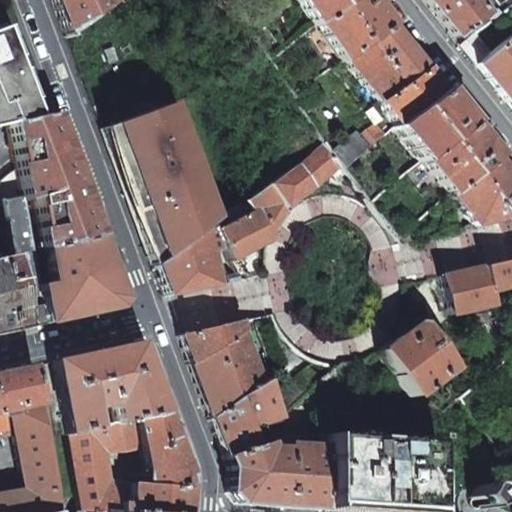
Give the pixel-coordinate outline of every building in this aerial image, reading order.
[(63,34),(115,0),(50,0),(56,15),(63,34)] [(296,0),(314,26),(348,0),(296,0)] [(348,0),(314,26),(339,63),(342,61),(391,25),(373,0),(348,0)] [(422,0),(453,39),(485,16),(471,0),(422,0)] [(494,0),(488,0),(487,1),(494,10),(500,6),(494,0)] [(391,25),(342,61),(394,129),(443,91),(435,80),(391,25)] [(0,125),(7,124),(33,118),(15,71),(0,30),(0,125)] [(488,53),(474,65),(506,105),(511,112),(511,35),(511,34),(488,53)] [(473,35),(459,46),(474,65),(488,53),(473,35)] [(310,85),(295,97),(302,108),(318,96),(310,85)] [(394,129),(392,130),(419,163),(469,123),(463,115),(443,91),(394,129)] [(169,101),(99,128),(150,267),(208,225),(215,221),(169,101)] [(33,118),(7,124),(20,192),(22,202),(31,200),(40,249),(96,236),(73,173),(50,114),(33,118)] [(353,132),(328,153),(341,169),(384,136),(375,123),(357,136),(353,132)] [(469,123),(419,163),(434,181),(447,196),(473,175),(496,156),(491,149),(469,123)] [(321,144),(264,185),(282,209),(328,175),(332,178),(335,181),(345,175),(341,169),(328,153),(321,144)] [(511,175),(496,156),(473,175),(509,219),(511,218),(511,175)] [(419,163),(405,175),(420,193),(434,181),(419,163)] [(473,175),(447,196),(472,227),(491,223),(509,219),(473,175)] [(264,185),(215,221),(208,225),(217,244),(226,263),(266,242),(269,233),(273,225),(277,219),(284,212),(282,209),(264,185)] [(0,209),(9,259),(23,328),(37,325),(44,324),(30,251),(22,202),(20,192),(0,195),(0,209)] [(208,225),(150,267),(158,288),(162,298),(173,295),(214,286),(212,281),(205,248),(217,244),(208,225)] [(403,232),(394,239),(399,244),(409,242),(403,232)] [(84,315),(115,308),(120,300),(108,267),(96,236),(40,249),(30,251),(44,324),(84,315)] [(0,333),(23,328),(9,259),(0,261),(0,333)] [(511,259),(479,267),(436,277),(446,316),(490,306),(489,298),(493,296),(491,292),(511,286),(511,259)] [(223,284),(236,281),(232,274),(221,276),(223,284)] [(177,335),(176,336),(194,382),(207,418),(237,400),(262,383),(262,381),(240,321),(177,335)] [(396,336),(374,352),(406,398),(450,367),(422,327),(411,334),(400,342),(396,336)] [(64,436),(162,414),(150,380),(137,344),(106,350),(50,363),(64,436)] [(309,365),(273,396),(280,415),(302,396),(321,379),(309,365)] [(0,511),(54,511),(31,366),(0,372),(0,511)] [(262,383),(237,400),(246,427),(256,424),(277,416),(280,415),(273,396),(269,383),(267,379),(262,381),(262,383)] [(280,415),(277,416),(279,421),(285,418),(291,427),(304,427),(318,415),(302,396),(280,415)] [(237,400),(207,418),(216,443),(222,457),(253,446),(246,427),(237,400)] [(408,412),(386,404),(385,416),(384,420),(409,421),(408,412)] [(75,510),(99,511),(183,511),(184,496),(186,474),(162,414),(64,436),(73,485),(75,510)] [(264,443),(256,424),(246,427),(253,446),(264,443)] [(431,440),(323,435),(322,448),(318,510),(322,510),(323,505),(374,509),(422,511),(428,511),(438,435),(432,435),(431,440)] [(253,446),(222,457),(226,469),(225,493),(234,504),(318,510),(322,448),(278,444),(266,449),(264,443),(253,446)] [(493,491),(494,492),(495,494),(495,495),(511,481),(511,465),(487,485),(489,486),(492,489),(493,491)] [(471,498),(468,500),(468,502),(468,504),(470,506),(473,509),(476,509),(478,508),(479,509),(481,508),(484,507),(491,505),(494,503),(495,499),(495,495),(495,494),(494,492),(493,491),(492,489),(489,486),(487,485),(483,483),(480,484),(477,486),(473,493),(470,496),(471,498)]
